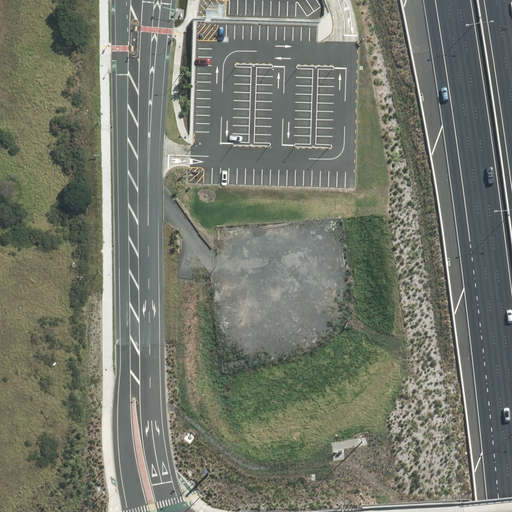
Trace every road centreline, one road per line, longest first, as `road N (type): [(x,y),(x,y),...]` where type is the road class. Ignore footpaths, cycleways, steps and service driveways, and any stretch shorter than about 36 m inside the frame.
road 1 (tertiary): [(148,0),(150,409),(173,511)]
road 2 (tertiary): [(137,511),(126,452),(120,0)]
road 3 (motorway): [(508,304),(495,275),(449,0)]
road 4 (motorway): [(508,304),(466,0)]
